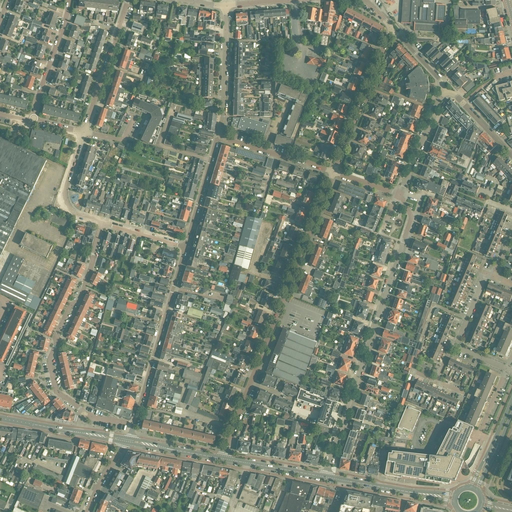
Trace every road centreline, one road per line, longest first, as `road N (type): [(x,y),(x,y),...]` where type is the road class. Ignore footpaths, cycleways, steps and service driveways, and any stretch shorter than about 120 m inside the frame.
road 1 (residential): [(222,458),(333,171)]
road 2 (unclassified): [(325,477),(411,217),(398,194)]
road 3 (residential): [(83,414),(57,393),(48,360),(86,283),(101,221)]
road 4 (residential): [(133,424),(186,246)]
road 5 (residential): [(333,171),(392,27)]
road 6 (residential): [(83,132),(127,0)]
road 7 (unclassified): [(217,137),(226,5)]
road 8 (unclassified): [(33,120),(69,0)]
road 9 (unclassified): [(333,171),(217,137)]
